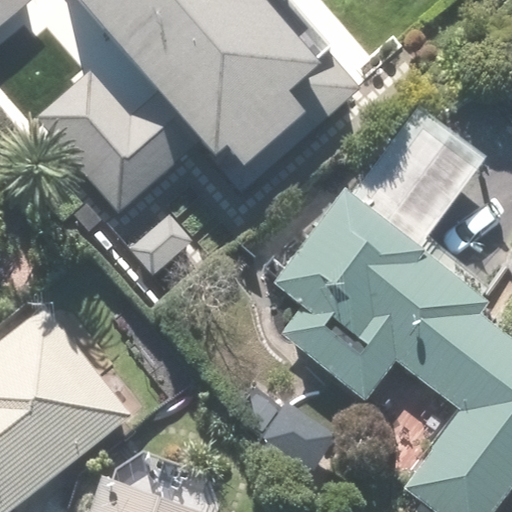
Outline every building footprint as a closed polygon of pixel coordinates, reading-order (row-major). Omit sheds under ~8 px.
[(0,0),(0,34),(40,0),(0,0)] [(92,0),(170,92),(136,120),(97,75),(43,120),(123,215),(211,140),(228,160),(240,150),(256,169),(319,115),(303,97),(335,70),(279,5),(285,0),(92,0)] [(497,303),(355,195),(285,286),(314,308),(289,339),(370,401),(401,362),(466,412),(407,489),(437,511),(499,511),(511,495),(511,335),(487,316),(497,303)] [(0,511),(17,511),(136,417),(49,311),(0,350),(0,511)] [(101,511),(200,511),(111,483),(101,511)]
